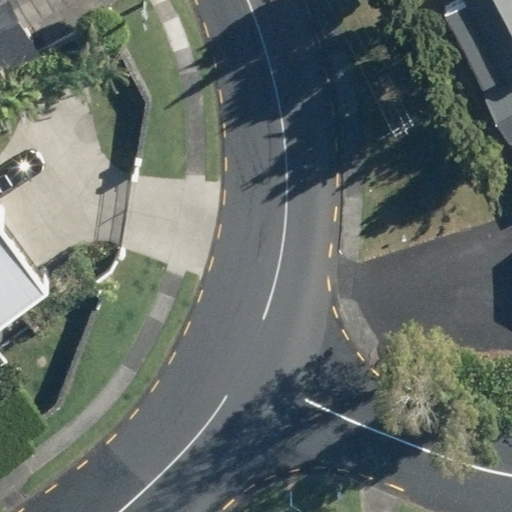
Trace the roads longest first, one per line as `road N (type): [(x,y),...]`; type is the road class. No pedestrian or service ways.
road 1 (residential): [(245,0),(280,91),(284,228),(250,367)]
road 2 (residential): [(250,367),(423,453),(511,473)]
road 3 (residential): [(250,367),(168,470),(119,511)]
